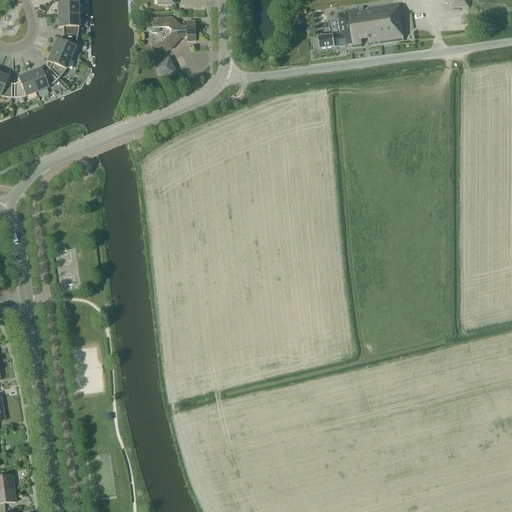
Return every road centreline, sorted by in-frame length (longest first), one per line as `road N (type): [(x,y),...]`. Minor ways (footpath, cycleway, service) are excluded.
road 1 (unclassified): [(223,72),(261,76),(511,42)]
road 2 (unclassified): [(3,212),(43,165),(199,100),(223,72)]
road 3 (tertiary): [(55,511),(26,299)]
